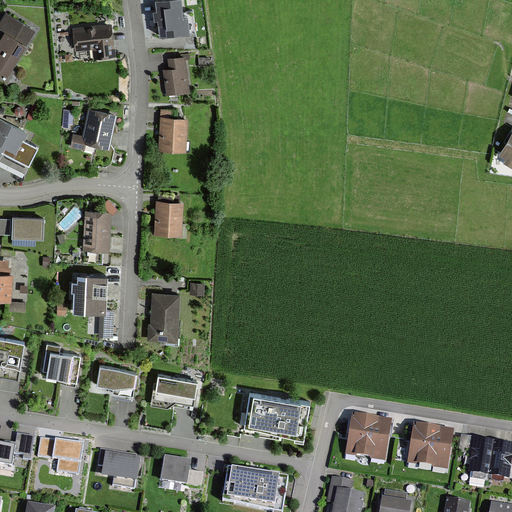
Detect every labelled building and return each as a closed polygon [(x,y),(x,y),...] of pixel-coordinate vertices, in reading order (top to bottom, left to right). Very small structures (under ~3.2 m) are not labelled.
[(183,0),(157,0),(156,0),(160,36),(187,32),(183,0)] [(0,72),(6,77),(34,31),(7,15),(0,27),(0,72)] [(112,26),(75,30),(77,50),(96,48),(97,59),(115,57),(112,26)] [(189,93),(185,57),(171,58),(172,71),(166,71),(168,95),(189,93)] [(115,115),(90,110),(84,136),(75,134),(72,145),(91,149),(92,142),(109,145),(115,115)] [(176,111),(163,110),(161,147),(187,148),(188,120),(176,120),(176,111)] [(27,134),(0,120),(0,154),(4,147),(17,153),(27,134)] [(511,137),(502,155),(511,160),(511,137)] [(184,203),(159,202),(157,233),(183,235),(184,203)] [(111,213),(88,212),(85,249),(109,251),(111,213)] [(45,217),(13,215),(12,236),(44,238),(45,217)] [(11,218),(0,217),(0,233),(10,234),(11,218)] [(6,261),(0,260),(0,298),(11,300),(13,276),(5,275),(6,261)] [(107,277),(79,275),(78,294),(76,294),(75,309),(105,310),(107,277)] [(205,285),(192,284),(191,294),(204,295),(205,285)] [(177,341),(179,296),(155,294),(153,340),(177,341)] [(25,342),(0,338),(0,365),(21,369),(25,342)] [(61,347),(47,345),(42,374),(79,380),(83,357),(60,353),(61,347)] [(136,372),(100,367),(98,385),(114,387),(113,392),(133,394),(136,372)] [(202,379),(157,372),(153,403),(174,406),(174,401),(199,405),(202,379)] [(303,399),(245,390),(239,432),(296,441),(303,399)] [(390,423),(356,417),(350,453),(385,458),(390,423)] [(452,434),(417,429),(412,462),(448,467),(452,434)] [(15,443),(0,440),(0,461),(12,463),(13,453),(24,454),(23,458),(31,460),(36,434),(17,431),(15,443)] [(79,474),(83,442),(41,436),(38,456),(58,458),(57,471),(79,474)] [(494,444),(476,441),(471,472),(489,474),(494,444)] [(511,451),(511,446),(494,444),(489,474),(508,477),(511,451)] [(142,459),(100,451),(97,469),(106,470),(104,478),(138,484),(142,459)] [(192,462),(165,458),(162,480),(188,484),(192,462)] [(285,511),(292,478),(229,467),(223,505),(264,511),(285,511)] [(360,511),(363,497),(338,493),(334,511),(360,511)] [(410,511),(411,505),(384,501),(382,511),(410,511)] [(469,511),(471,504),(448,501),(446,511),(469,511)]
